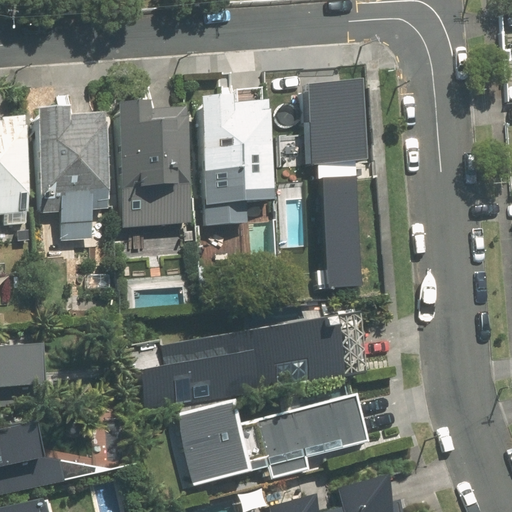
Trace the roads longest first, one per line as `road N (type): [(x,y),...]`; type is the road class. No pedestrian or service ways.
road 1 (residential): [(505,511),(458,361),(431,47),(418,23)]
road 2 (residential): [(0,45),(382,18),(418,23)]
